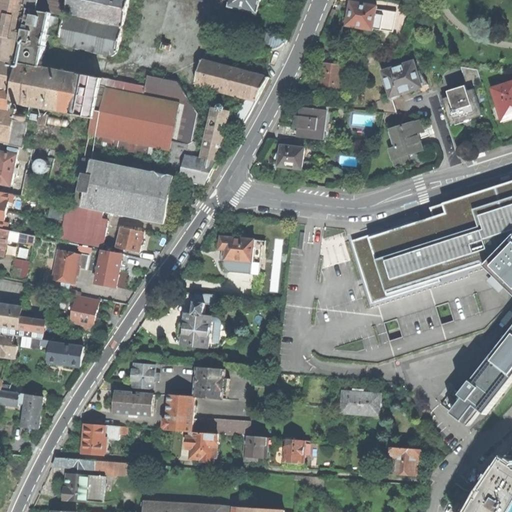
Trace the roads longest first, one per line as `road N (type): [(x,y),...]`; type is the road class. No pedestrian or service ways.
road 1 (residential): [(18,511),(68,416),(215,195)]
road 2 (tertiary): [(215,195),(343,211),(454,179)]
road 3 (tertiary): [(215,195),(315,0)]
road 4 (residential): [(434,511),(446,482),(511,412)]
